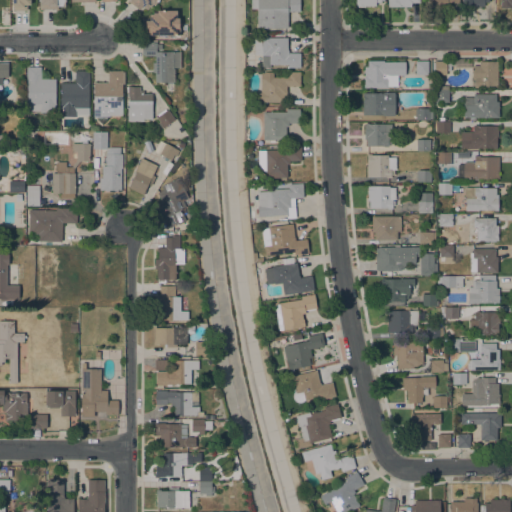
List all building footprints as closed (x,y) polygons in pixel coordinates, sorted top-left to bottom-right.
[(12,0),(30,0),(30,5),(26,5),(26,11),(14,11),(14,7),(12,7),(12,0)] [(39,0),(65,0),(65,7),(58,7),(58,10),(39,10),(39,0)] [(128,0),(157,0),(154,6),(152,5),(150,8),(149,7),(147,10),(141,6),(139,9),(127,2),(128,0)] [(257,28),(257,9),(251,9),(251,0),(299,0),(299,12),(287,12),(287,28),(257,28)] [(427,0),(459,0),(459,3),(448,3),(448,8),(427,8),(427,0)] [(500,0),(511,0),(511,8),(500,8),(500,0)] [(145,35),(145,21),(149,21),(149,15),(153,15),(153,13),(157,13),(157,11),(176,11),(176,18),(179,18),(178,28),(180,28),(179,36),(145,35)] [(287,38),(287,50),(288,50),(288,53),(300,53),(300,68),(288,68),(288,65),(270,65),(270,68),(261,66),(261,54),(254,54),(254,39),(262,39),(262,38),(287,38)] [(183,50),(178,46),(182,42),(186,46),(183,50)] [(180,52),(180,68),(173,68),(173,69),(174,69),(174,82),(173,82),(173,84),(167,84),(167,82),(155,83),(155,73),(152,73),(152,63),(155,63),(155,56),(143,56),(143,55),(142,55),(142,44),(143,44),(143,43),(156,43),(156,44),(161,44),(161,50),(156,50),(156,52),(180,52)] [(383,61),(383,62),(405,62),(405,76),(398,76),(398,84),(387,84),(387,88),(363,88),(363,77),(364,77),(364,67),(367,67),(367,61),(383,61)] [(428,61),(428,75),(415,75),(415,61),(428,61)] [(454,66),(451,66),(451,71),(446,71),(446,75),(434,75),(434,61),(454,61),(454,66)] [(497,62),(497,87),(480,87),(480,88),(474,88),(474,86),(471,86),(471,79),(472,79),(472,66),(479,66),(479,61),(497,62)] [(8,78),(2,78),(2,85),(0,85),(0,63),(8,63),(8,78)] [(26,67),(40,67),(40,79),(55,79),(56,113),(40,113),(40,111),(27,111),(26,67)] [(75,83),(75,71),(89,71),(89,85),(89,115),(77,115),(77,117),(60,117),(60,107),(60,83),(75,83)] [(93,107),(94,107),(94,83),(108,83),(108,71),(122,71),(122,72),(124,72),(124,85),(121,85),(122,115),(110,116),(110,117),(93,117),(93,107)] [(260,72),(273,72),(273,78),(287,78),(287,72),(300,72),(300,86),(286,86),(286,103),(254,102),(254,93),(260,93),(260,72)] [(152,120),(143,120),(143,122),(127,121),(127,102),(129,102),(129,97),(127,97),(127,86),(130,86),(130,87),(139,87),(139,91),(143,91),(143,94),(152,94),(152,120)] [(435,102),(435,91),(448,91),(448,102),(435,102)] [(362,115),(363,93),(385,93),(385,92),(394,92),(394,95),(395,95),(395,102),(394,102),(394,105),(396,105),(395,112),(394,116),(362,115)] [(473,94),(496,94),(496,101),(498,101),(498,118),(463,118),(463,105),(464,105),(464,97),(473,97),(473,94)] [(429,108),(429,120),(415,120),(415,108),(429,108)] [(286,112),(286,109),(299,109),(299,124),(288,124),(288,127),(285,127),(285,140),(263,140),(263,132),(260,132),(260,122),(263,122),(263,112),(286,112)] [(174,120),(162,129),(158,123),(160,122),(156,117),(167,110),(174,120)] [(449,122),(449,133),(436,133),(436,122),(449,122)] [(364,124),(368,124),(385,124),(385,138),(388,138),(388,147),(383,147),(383,146),(366,146),(366,140),(364,140),(364,124)] [(460,132),(473,132),(473,125),(477,125),(477,126),(497,126),(497,138),(496,138),(496,149),(492,149),(492,148),(477,148),(477,149),(460,149),(460,132)] [(107,149),(92,149),(92,132),(107,132),(107,149)] [(430,139),(430,151),(416,151),(416,139),(430,139)] [(82,144),(82,141),(87,141),(87,144),(89,144),(89,162),(80,162),(74,169),(74,173),(75,193),(73,193),(73,198),(60,198),(60,194),(52,194),(52,173),(55,173),(55,170),(56,170),(56,162),(66,162),(66,167),(72,167),(76,161),(76,152),(72,152),(72,143),(82,144)] [(179,151),(176,156),(174,155),(170,161),(159,154),(165,143),(179,151)] [(287,150),(287,147),(300,146),(301,161),(289,161),(289,164),(286,164),(287,178),(264,178),(264,171),(259,172),(259,151),(264,151),(264,150),(287,150)] [(120,147),(120,154),(122,154),(122,169),(121,169),(121,190),(118,190),(118,191),(114,191),(114,190),(108,190),(108,191),(105,191),(99,191),(99,178),(102,178),(102,166),(106,166),(106,151),(109,147),(120,147)] [(450,153),(450,164),(440,164),(440,167),(438,167),(438,164),(437,164),(437,153),(450,153)] [(395,170),(394,170),(394,175),(391,175),(391,178),(386,178),(386,177),(366,177),(366,154),(371,154),(371,155),(388,155),(388,157),(395,157),(395,170)] [(499,157),(499,179),(478,179),(478,180),(463,180),(463,178),(457,178),(457,164),(463,164),(463,163),(474,163),(474,156),(479,156),(479,157),(499,157)] [(152,175),(155,177),(151,186),(148,184),(145,191),(145,192),(144,195),(128,188),(135,173),(134,172),(141,158),(157,166),(152,175)] [(431,170),(431,182),(417,182),(417,170),(431,170)] [(157,193),(163,190),(161,186),(178,178),(188,198),(182,201),(185,207),(180,210),(186,221),(178,225),(177,223),(170,227),(166,219),(162,221),(156,208),(160,206),(159,203),(162,202),(157,193)] [(9,193),(8,181),(23,181),(24,192),(9,193)] [(258,217),(257,206),(258,206),(257,192),(274,191),(274,190),(289,189),(288,184),(302,183),(303,198),(289,199),(290,208),(287,208),(288,215),(287,215),(258,217)] [(451,184),(451,195),(437,195),(437,184),(451,184)] [(39,206),(26,206),(26,186),(39,186),(39,206)] [(389,186),(389,187),(395,187),(395,201),(395,206),(392,206),(392,209),(387,209),(387,208),(368,208),(368,193),(367,193),(367,190),(367,186),(389,186)] [(465,199),(464,199),(464,187),(479,187),(479,188),(496,188),(496,195),(498,195),(498,211),(494,211),(494,210),(478,210),(478,211),(465,211),(465,199)] [(432,193),(432,213),(418,213),(418,193),(432,193)] [(192,216),(187,219),(183,210),(191,206),(192,216)] [(55,210),(55,208),(77,209),(77,223),(62,223),(61,242),(38,241),(38,234),(29,234),(29,210),(55,210)] [(452,215),(452,226),(438,226),(438,215),(452,215)] [(400,216),(400,232),(397,232),(397,240),(374,240),(374,232),(372,233),(371,216),(400,216)] [(495,218),(495,226),(498,226),(498,241),(495,241),(495,242),(477,242),(476,227),(473,227),(473,218),(495,218)] [(294,255),(294,252),(275,254),(275,256),(269,256),(269,255),(265,256),(261,229),(268,228),(268,227),(293,224),(295,241),(306,239),(308,253),(294,255)] [(435,232),(435,243),(432,243),(432,245),(418,245),(419,232),(435,232)] [(175,280),(157,280),(157,269),(155,270),(154,260),(158,259),(158,252),(157,252),(156,247),(161,247),(161,248),(165,248),(165,237),(171,237),(171,236),(179,236),(179,249),(184,249),(184,264),(175,265),(175,280)] [(439,246),(452,246),(453,257),(439,257),(439,246)] [(379,271),(379,270),(376,270),(375,255),(376,255),(376,253),(375,248),(378,248),(418,247),(419,257),(415,257),(415,264),(406,264),(406,267),(403,267),(403,269),(401,269),(401,271),(379,271)] [(472,249),(495,249),(495,257),(497,257),(497,273),(476,273),(476,257),(472,258),(472,253),(472,249)] [(254,263),(253,253),(256,253),(257,258),(263,258),(263,262),(254,263)] [(9,265),(7,265),(7,285),(19,285),(19,299),(0,299),(0,254),(9,254),(9,265)] [(420,263),(421,256),(433,256),(433,263),(434,263),(436,263),(436,276),(420,276),(420,263)] [(297,263),(299,276),(300,278),(312,276),(314,291),(283,295),(282,283),(274,284),(274,283),(271,284),(270,283),(268,283),(267,282),(266,280),(266,279),(265,277),(265,275),(265,273),(265,272),(266,270),(267,269),(269,268),(272,268),(271,267),(293,263),(297,263)] [(444,277),(462,277),(462,288),(441,288),(441,277),(444,277)] [(494,281),(496,281),(496,288),(499,288),(499,303),(478,303),(478,304),(468,304),(468,287),(472,287),(472,281),(474,281),(474,280),(480,280),(480,277),(494,277),(494,281)] [(408,296),(408,299),(404,299),(404,302),(399,302),(399,301),(381,301),(381,278),(384,278),(384,279),(401,279),(413,279),(413,286),(409,286),(409,296),(408,296)] [(154,295),(159,295),(159,285),(174,285),(174,295),(187,295),(187,320),(162,320),(162,312),(158,312),(158,304),(154,304),(154,295)] [(301,300),(301,297),(314,294),(316,308),(305,310),(305,314),(302,314),(303,319),(305,327),(300,328),(300,329),(297,329),(297,328),(283,331),(283,330),(279,331),(274,305),(279,304),(278,303),(301,300)] [(436,294),(436,306),(422,306),(422,294),(436,294)] [(409,310),(418,311),(418,326),(415,326),(415,331),(412,331),(412,334),(407,334),(407,333),(387,333),(388,311),(404,311),(404,308),(409,308),(409,310)] [(442,319),(442,308),(458,308),(458,319),(442,319)] [(477,334),(477,331),(469,332),(469,320),(474,320),(474,312),(480,312),(480,313),(499,312),(499,324),(498,324),(498,334),(477,334)] [(9,358),(4,358),(4,361),(0,361),(0,321),(14,321),(14,333),(24,333),(24,336),(26,336),(26,339),(24,339),(24,342),(17,342),(17,382),(9,382),(9,369),(9,358)] [(77,332),(70,332),(69,324),(77,324),(77,332)] [(176,344),(176,348),(166,348),(166,344),(159,344),(159,345),(154,345),(154,328),(172,328),(172,327),(187,327),(187,326),(194,326),(194,334),(187,334),(187,344),(176,344)] [(441,327),(441,338),(426,338),(425,327),(441,327)] [(292,369),(292,370),(288,371),(283,346),(309,341),(308,336),(321,334),(324,346),(309,349),(311,358),(309,358),(310,365),(292,369)] [(461,352),(448,352),(448,340),(461,340),(461,352)] [(413,367),(413,368),(397,369),(397,355),(393,356),(393,349),(394,349),(393,346),(392,346),(392,343),(396,343),(396,342),(422,341),(423,363),(416,367),(413,367)] [(207,342),(207,357),(201,357),(201,355),(195,355),(195,342),(207,342)] [(470,370),(470,369),(467,369),(467,363),(468,363),(468,361),(470,360),(470,359),(473,359),(473,349),(480,349),(480,343),(496,343),(496,349),(499,349),(499,360),(500,360),(500,370),(470,370)] [(199,361),(198,369),(191,369),(191,384),(155,384),(155,360),(167,360),(167,373),(174,373),(174,360),(199,361)] [(445,361),(447,361),(448,371),(446,371),(443,371),(443,372),(429,373),(429,360),(443,360),(443,361),(445,361)] [(81,394),(81,393),(82,393),(84,393),(84,391),(82,391),(82,390),(81,390),(81,369),(101,369),(101,389),(107,389),(107,401),(118,401),(118,415),(113,415),(113,414),(110,414),(110,415),(105,415),(105,412),(94,412),(94,417),(81,417),(81,394)] [(291,376),(316,370),(319,383),(320,383),(320,385),(332,383),(336,396),(323,400),(322,396),(305,401),(305,400),(302,402),(299,403),(297,402),(295,402),(294,400),(293,399),(293,397),(293,395),(293,394),(295,392),(295,391),(291,376)] [(466,374),(466,385),(452,385),(452,374),(466,374)] [(420,378),(420,377),(435,376),(435,387),(423,387),(423,388),(427,388),(428,395),(422,396),(422,397),(421,397),(421,403),(407,403),(407,398),(406,398),(406,390),(402,390),(402,378),(420,378)] [(488,403),(488,405),(486,405),(486,404),(482,404),(477,404),(468,404),(468,397),(476,397),(476,395),(474,395),(474,380),(480,380),(480,378),(495,378),(495,383),(498,383),(498,395),(500,395),(500,398),(499,398),(499,400),(500,400),(500,403),(488,403)] [(47,415),(47,429),(29,428),(29,420),(5,420),(5,411),(2,411),(2,404),(0,404),(0,390),(3,391),(3,393),(26,393),(26,403),(27,403),(27,415),(47,415)] [(75,416),(60,416),(60,408),(45,408),(45,391),(75,391),(75,416)] [(174,416),(174,407),(171,407),(171,403),(166,403),(166,405),(156,405),(155,391),(167,391),(167,393),(198,392),(198,406),(191,406),(191,407),(199,407),(199,412),(203,412),(203,416),(174,416)] [(446,396),(446,408),(441,408),(441,409),(437,409),(437,408),(433,408),(433,396),(446,396)] [(295,417),(309,413),(310,414),(324,410),(324,408),(337,404),(341,417),(329,421),(330,424),(328,424),(331,437),(310,443),(310,445),(304,447),(295,417)] [(440,413),(440,424),(430,424),(431,440),(411,441),(411,414),(440,413)] [(500,413),(500,428),(497,428),(497,441),(480,441),(480,424),(460,424),(460,413),(500,413)] [(204,421),(211,421),(211,430),(204,430),(204,434),(198,434),(198,432),(191,432),(191,421),(204,421)] [(187,448),(187,447),(163,447),(163,439),(160,439),(160,435),(155,435),(155,428),(154,428),(154,423),(165,423),(165,424),(180,424),(180,425),(186,425),(187,437),(191,437),(195,437),(196,448),(187,448)] [(450,434),(450,443),(452,443),(452,446),(450,446),(450,448),(438,448),(437,434),(450,434)] [(470,434),(470,448),(458,448),(457,434),(470,434)] [(330,444),(332,451),(335,451),(337,459),(352,455),(355,468),(341,472),(340,467),(329,470),(331,477),(321,480),(319,473),(317,474),(317,473),(315,474),(311,460),(304,462),(301,453),(330,444)] [(165,476),(165,477),(159,477),(159,478),(154,478),(154,473),(155,473),(155,466),(161,466),(161,460),(163,460),(163,453),(200,453),(200,462),(192,462),(192,465),(180,465),(180,476),(165,476)] [(198,469),(205,469),(205,466),(211,466),(211,482),(199,483),(198,469)] [(346,482),(344,479),(357,472),(364,484),(353,490),(355,493),(353,495),(359,506),(349,511),(336,511),(331,501),(324,505),(319,497),(346,482)] [(0,511),(0,480),(9,480),(9,494),(0,494),(0,503),(4,503),(4,511),(0,511)] [(63,497),(65,497),(65,499),(72,499),(73,499),(73,511),(47,511),(47,480),(63,480),(63,497)] [(105,503),(104,503),(104,511),(76,511),(76,508),(78,508),(77,499),(79,499),(87,499),(87,497),(87,480),(104,480),(105,503)] [(211,482),(211,487),(214,487),(214,493),(211,493),(211,496),(205,497),(205,494),(199,494),(199,483),(211,482)] [(171,491),(189,491),(189,508),(175,508),(175,509),(168,509),(168,507),(157,507),(156,490),(161,490),(161,491),(171,491)] [(365,511),(366,509),(378,511),(380,511),(383,497),(395,499),(393,511),(365,511)] [(450,511),(450,502),(464,502),(464,498),(468,498),(468,499),(476,499),(476,503),(477,503),(477,511),(450,511)] [(500,500),(500,498),(502,498),(502,500),(507,500),(507,498),(509,498),(509,511),(480,511),(480,505),(484,505),(484,503),(489,503),(489,500),(500,500)] [(411,507),(411,505),(414,505),(414,500),(440,500),(440,511),(411,511),(411,507)]
